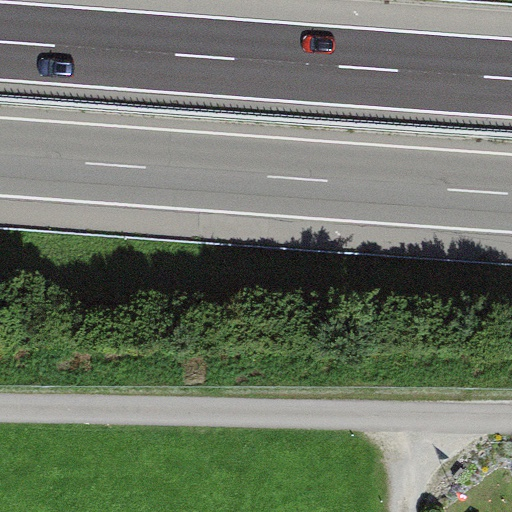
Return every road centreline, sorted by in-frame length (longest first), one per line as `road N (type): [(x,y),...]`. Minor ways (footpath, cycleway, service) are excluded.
road 1 (motorway): [(511,78),(0,40)]
road 2 (motorway): [(0,159),(511,196)]
